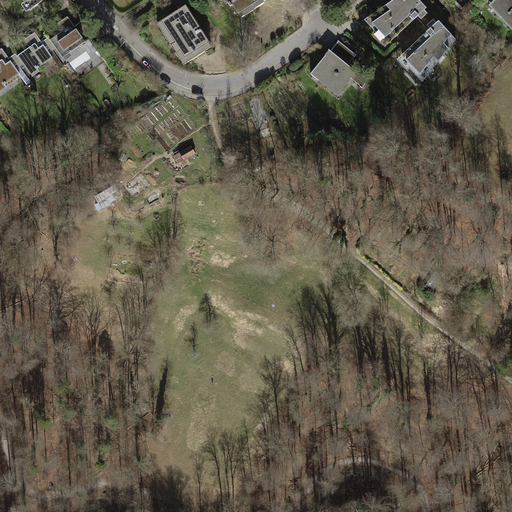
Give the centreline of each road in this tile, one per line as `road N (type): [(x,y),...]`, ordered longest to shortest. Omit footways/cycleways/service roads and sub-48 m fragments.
road 1 (track): [(511,379),(300,206),(230,169),(209,117),(212,89)]
road 2 (track): [(127,490),(109,462),(118,441),(114,403),(13,340),(16,400),(58,495)]
road 3 (residential): [(92,0),(157,66),(212,89),(240,82),(321,25)]
